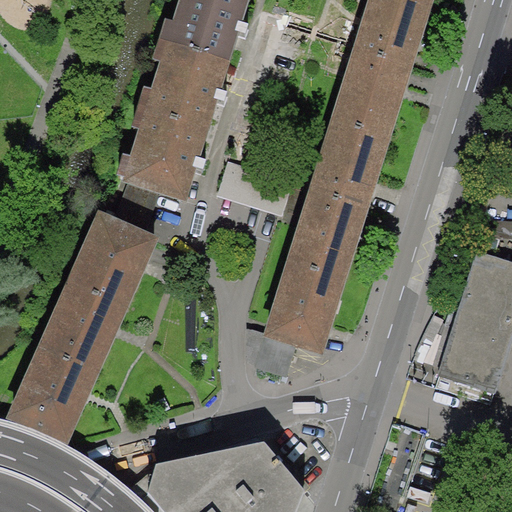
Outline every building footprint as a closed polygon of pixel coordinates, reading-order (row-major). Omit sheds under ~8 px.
[(244,0),(182,0),(167,50),(224,67),(232,42),(233,38),(242,41),(245,32),(236,29),(244,0)] [(423,0),(372,0),(355,56),(406,72),(414,48),(429,2),(423,0)] [(224,67),(167,50),(146,117),(202,135),(209,113),(224,67)] [(355,56),(333,127),(384,143),(391,120),(406,72),(355,56)] [(202,135),(146,117),(124,186),(127,187),(155,196),(181,204),(189,179),(202,135)] [(370,188),(384,143),(333,127),(311,198),(362,214),(370,188)] [(225,168),(216,197),(232,202),(241,173),(225,168)] [(241,173),(232,202),(247,207),(256,178),(241,173)] [(256,178),(247,207),(262,212),(271,183),(256,178)] [(287,188),(271,183),(262,212),(277,216),(287,188)] [(121,203),(150,212),(155,196),(127,187),(121,203)] [(288,269),(340,285),(348,259),(362,214),(311,198),(288,269)] [(117,215),(111,229),(140,241),(145,227),(117,215)] [(132,289),(151,246),(140,241),(111,229),(98,223),(69,289),(122,312),(132,289)] [(511,330),(511,268),(475,257),(437,379),(458,386),(491,396),(511,330)] [(340,285),(288,269),(266,339),(264,338),(254,370),(283,379),(292,349),(317,357),(325,332),(340,285)] [(40,354),(93,377),(104,351),(122,312),(69,289),(40,354)] [(10,420),(63,444),(72,424),(93,377),(40,354),(10,420)] [(145,498),(156,511),(294,511),(301,496),(261,448),(196,462),(153,470),(145,498)]
